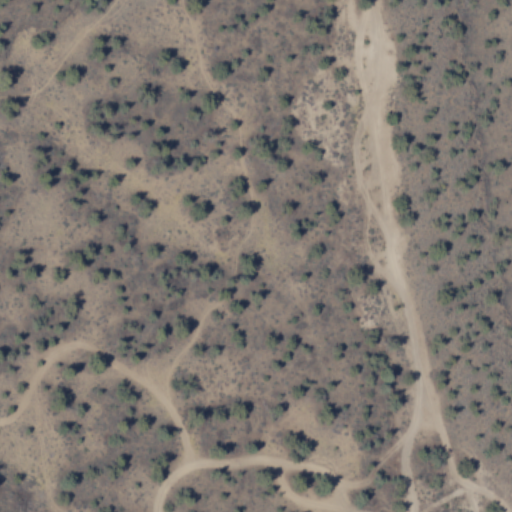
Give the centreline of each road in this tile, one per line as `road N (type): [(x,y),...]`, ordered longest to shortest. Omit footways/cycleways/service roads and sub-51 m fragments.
road 1 (track): [(155,511),(178,470),(246,462),(312,467),(356,511),(410,500),(406,452),(423,375),(387,234),(357,60),(368,0)]
road 2 (track): [(190,466),(162,400),(115,361),(84,349),(53,356),(0,421)]
